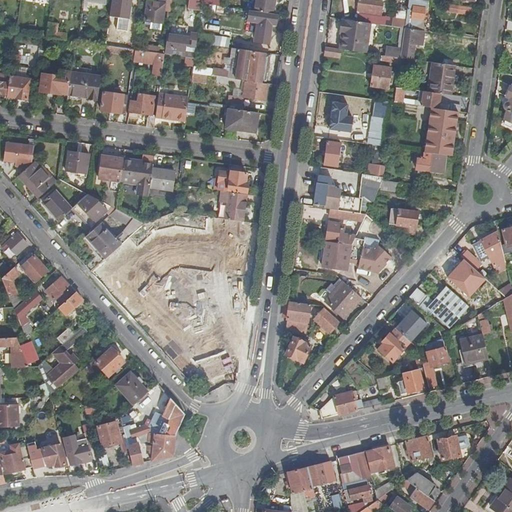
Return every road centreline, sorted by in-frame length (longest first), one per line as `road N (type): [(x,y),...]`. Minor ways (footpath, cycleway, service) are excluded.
road 1 (residential): [(223,417),(182,399),(0,192)]
road 2 (residential): [(269,430),(472,208)]
road 3 (residential): [(0,119),(289,160)]
road 4 (secondary): [(254,414),(289,160)]
road 5 (tertiary): [(272,444),(511,392)]
road 6 (residential): [(473,179),(498,0)]
road 7 (secondary): [(289,160),(312,0)]
